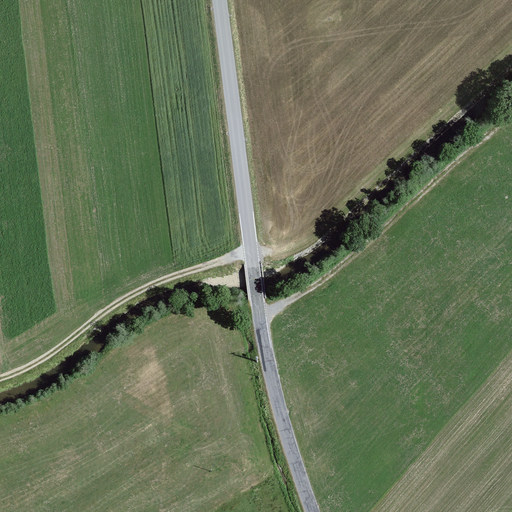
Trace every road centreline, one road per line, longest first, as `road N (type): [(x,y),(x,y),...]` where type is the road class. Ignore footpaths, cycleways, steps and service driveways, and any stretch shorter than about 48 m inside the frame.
road 1 (tertiary): [(312,511),(264,346),(219,0)]
road 2 (track): [(0,377),(59,349),(162,278),(250,252)]
